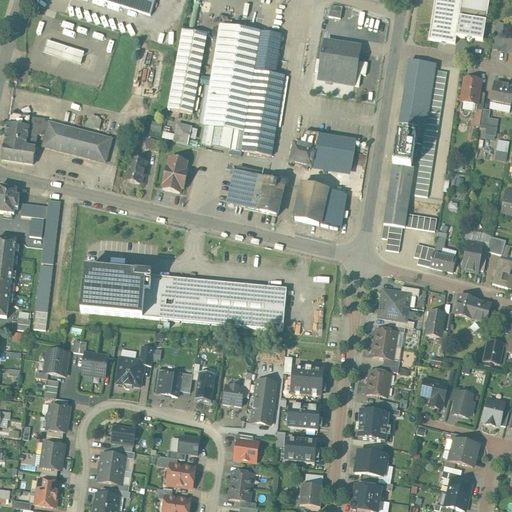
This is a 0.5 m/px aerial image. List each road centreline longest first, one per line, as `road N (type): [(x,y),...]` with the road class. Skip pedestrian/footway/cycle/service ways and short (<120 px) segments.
road 1 (residential): [(363,260),(0,169)]
road 2 (residential): [(75,511),(84,424),(117,403),(213,432),(222,450),(213,511)]
road 3 (residential): [(363,260),(342,377),(334,511)]
road 4 (residential): [(396,50),(363,260)]
road 5 (residential): [(511,303),(363,260)]
